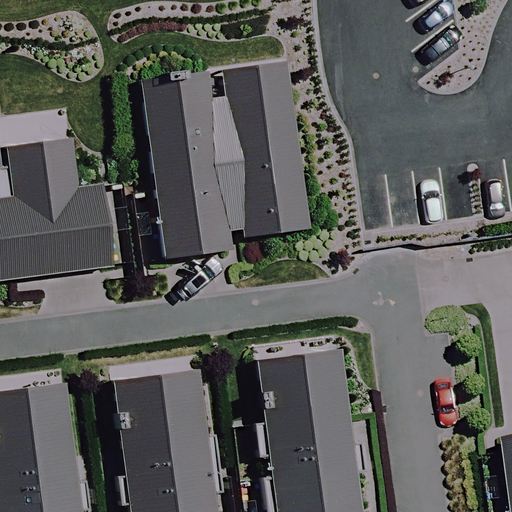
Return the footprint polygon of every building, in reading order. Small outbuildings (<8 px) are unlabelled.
[(0,0),(0,99),(36,91),(14,0),(0,0)] [(357,511),(337,352),(250,363),(269,511),(357,511)] [(511,353),(475,359),(486,440),(511,436),(511,353)] [(213,511),(195,372),(108,383),(124,511),(213,511)] [(77,511),(61,387),(0,395),(0,511),(77,511)]
